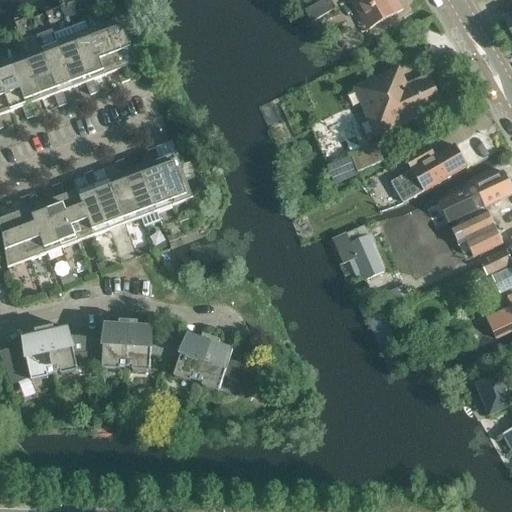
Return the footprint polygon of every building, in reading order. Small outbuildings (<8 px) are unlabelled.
[(312,24),(336,9),(330,0),(324,0),(305,11),(312,24)] [(403,11),(396,0),(350,0),(359,16),(364,13),(373,28),(403,11)] [(141,63),(125,19),(105,26),(121,71),(125,69),(141,63)] [(121,71),(105,26),(89,32),(106,77),(117,72),(121,71)] [(106,77),(89,32),(73,38),(90,83),(94,81),(106,77)] [(90,83),(73,38),(57,44),(74,89),(86,84),(90,83)] [(74,89),(57,44),(42,50),(58,95),(62,93),(74,89)] [(58,95),(42,50),(26,56),(42,101),(54,96),(58,95)] [(42,101),(26,56),(10,62),(26,107),(30,105),(42,101)] [(26,107),(10,62),(0,65),(0,84),(11,113),(22,108),(26,107)] [(128,75),(125,69),(121,71),(117,72),(120,78),(128,75)] [(443,107),(429,76),(407,86),(399,69),(354,90),(376,137),(443,107)] [(130,81),(128,75),(120,78),(122,84),(130,81)] [(96,87),(94,81),(90,83),(86,84),(88,90),(96,87)] [(0,116),(11,113),(0,84),(0,116)] [(98,93),(96,87),(88,90),(90,96),(98,93)] [(65,99),(62,93),(58,95),(54,96),(57,102),(65,99)] [(67,105),(65,99),(57,102),(59,108),(67,105)] [(33,111),(30,105),(26,107),(22,108),(25,114),(33,111)] [(35,117),(33,111),(25,114),(27,120),(35,117)] [(385,163),(376,143),(350,155),(359,174),(385,163)] [(424,193),(467,168),(455,147),(412,172),(424,193)] [(158,155),(155,149),(147,152),(150,158),(158,155)] [(160,161),(158,155),(150,158),(152,164),(156,163),(160,161)] [(193,200),(177,158),(176,155),(160,161),(156,163),(173,207),(193,200)] [(126,167),(124,161),(116,164),(118,170),(126,167)] [(156,163),(152,164),(140,169),(157,213),(173,207),(156,163)] [(129,173),(126,167),(118,170),(121,176),(125,175),(129,173)] [(140,169),(129,173),(125,175),(141,219),(157,213),(140,169)] [(95,179),(93,173),(85,176),(87,182),(95,179)] [(456,213),(470,207),(469,203),(480,198),(485,209),(511,195),(511,184),(509,183),(504,173),(475,187),(473,184),(462,190),(465,196),(451,202),(448,195),(410,214),(414,223),(386,236),(392,250),(449,224),(447,221),(457,216),(456,213)] [(125,175),(121,176),(109,180),(126,225),(141,219),(125,175)] [(97,185),(95,179),(87,182),(89,188),(93,186),(97,185)] [(109,180),(97,185),(93,186),(110,231),(126,225),(109,180)] [(63,191),(60,185),(52,188),(55,194),(63,191)] [(93,186),(89,188),(77,193),(94,237),(110,231),(93,186)] [(65,197),(63,191),(55,194),(57,200),(61,199),(65,197)] [(77,193),(65,197),(61,199),(78,243),(94,237),(77,193)] [(31,203),(29,197),(21,200),(24,206),(31,203)] [(61,199),(57,200),(45,204),(62,249),(78,243),(61,199)] [(34,209),(31,203),(24,206),(26,212),(30,210),(34,209)] [(45,204),(34,209),(30,210),(47,255),(62,249),(45,204)] [(30,210),(26,212),(14,216),(31,261),(47,255),(30,210)] [(503,245),(487,213),(461,225),(457,216),(447,221),(449,224),(392,250),(395,256),(423,243),(438,275),(473,259),(503,245)] [(14,216),(2,221),(0,221),(0,230),(3,238),(8,269),(31,261),(14,216)] [(384,273),(367,237),(357,242),(352,233),(333,242),(343,264),(355,259),(366,282),(384,273)] [(511,247),(487,259),(489,264),(483,267),(487,277),(511,265),(511,268),(511,269),(511,271),(511,247)] [(511,288),(511,271),(511,269),(492,278),(500,294),(511,288)] [(370,318),(380,346),(394,341),(385,313),(370,318)] [(126,369),(129,324),(120,323),(119,324),(119,328),(105,327),(104,336),(99,337),(98,333),(86,334),(89,355),(103,354),(102,370),(103,370),(119,371),(120,371),(120,369),(126,369)] [(165,359),(168,338),(158,336),(158,340),(152,339),(152,330),(138,329),(138,325),(138,324),(129,324),(126,369),(132,370),(132,371),(133,372),(149,373),(150,373),(150,372),(151,356),(165,359)] [(89,355),(86,334),(76,334),(76,338),(71,339),(69,330),(55,333),(54,329),(53,329),(44,331),(54,375),(60,374),(61,375),(61,376),(62,376),(77,373),(78,372),(74,356),(89,355)] [(54,375),(44,331),(36,332),(36,333),(35,333),(36,337),(22,340),(26,358),(22,359),(17,348),(7,352),(14,371),(28,366),(31,379),(31,382),(32,382),(32,383),(48,379),(49,378),(48,377),(54,375)] [(197,384),(212,340),(204,337),(203,337),(203,338),(202,342),(188,337),(185,345),(179,344),(180,340),(168,338),(165,359),(179,362),(174,377),(174,378),(189,383),(190,383),(191,382),(197,384)] [(227,369),(233,353),(219,348),(221,344),(220,343),(212,340),(197,384),(203,386),(202,387),(202,388),(203,388),(218,393),(219,393),(224,377),(237,384),(247,365),(237,360),(231,371),(227,369)] [(511,407),(511,405),(500,377),(476,387),(489,417),(511,407)] [(511,451),(511,430),(503,435),(511,451)]
